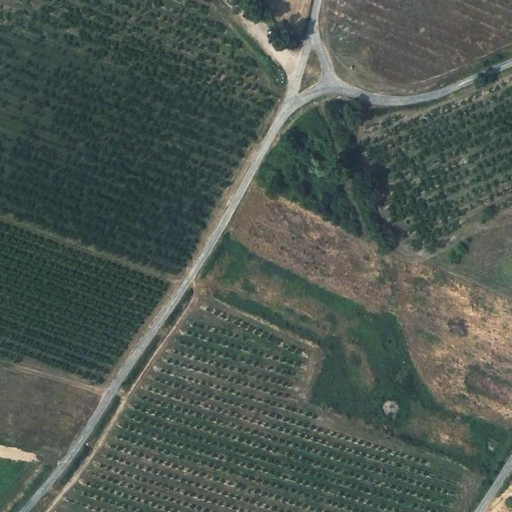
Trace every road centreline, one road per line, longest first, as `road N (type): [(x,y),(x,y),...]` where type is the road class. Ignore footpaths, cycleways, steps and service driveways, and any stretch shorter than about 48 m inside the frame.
road 1 (unclassified): [(19,511),(75,448),(199,260),(288,107),(301,67)]
road 2 (unclassified): [(336,86),(420,98),(511,61)]
